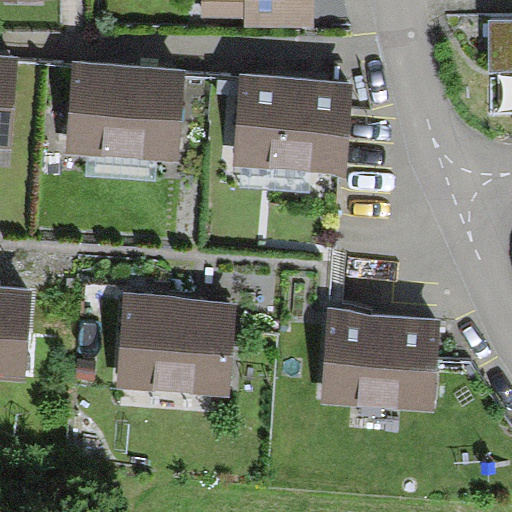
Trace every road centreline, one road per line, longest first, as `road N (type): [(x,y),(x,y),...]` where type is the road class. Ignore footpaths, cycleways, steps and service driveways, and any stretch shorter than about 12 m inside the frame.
road 1 (residential): [(396,0),(451,186)]
road 2 (residential): [(451,186),(487,282),(511,322)]
